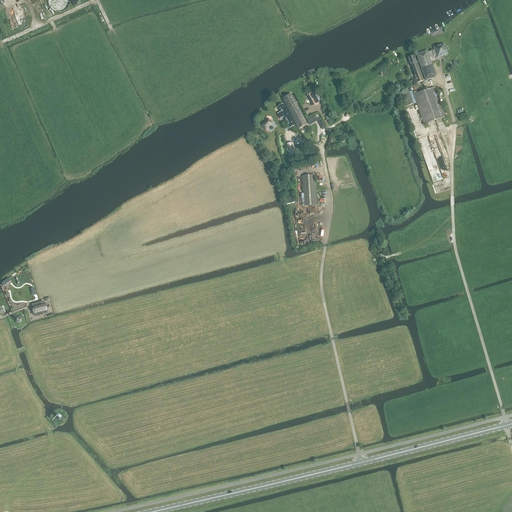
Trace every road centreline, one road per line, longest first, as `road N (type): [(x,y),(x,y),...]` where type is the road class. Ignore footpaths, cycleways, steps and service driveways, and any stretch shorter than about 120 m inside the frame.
road 1 (secondary): [(361,462),(152,511)]
road 2 (secondary): [(361,462),(511,423)]
road 3 (track): [(1,317),(50,436)]
